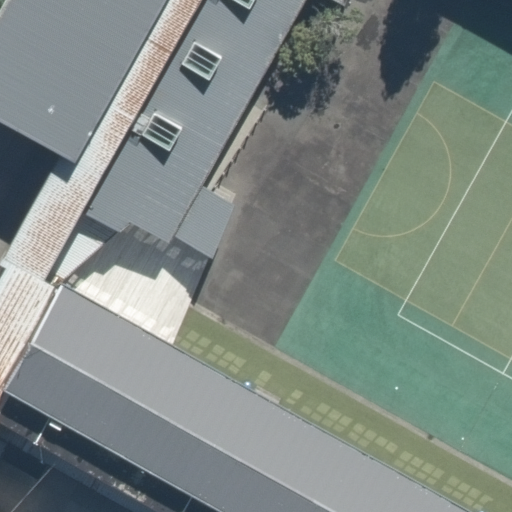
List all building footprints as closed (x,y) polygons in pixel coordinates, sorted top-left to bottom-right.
[(0,0),(0,100),(64,137),(142,0),(0,0)] [(511,0),(142,0),(64,137),(2,249),(8,252),(11,247),(44,266),(80,202),(192,0),(511,0)] [(71,269),(132,216),(170,237),(175,229),(214,251),(237,197),(203,180),(301,0),(192,0),(80,202),(44,266),(59,275),(65,265),(71,269)] [(8,252),(0,267),(0,406),(189,511),(259,511),(5,370),(59,275),(44,266),(11,247),(8,252)] [(509,511),(71,269),(65,265),(59,275),(5,370),(259,511),(509,511)] [(189,511),(0,406),(0,432),(63,468),(140,511),(189,511)]
